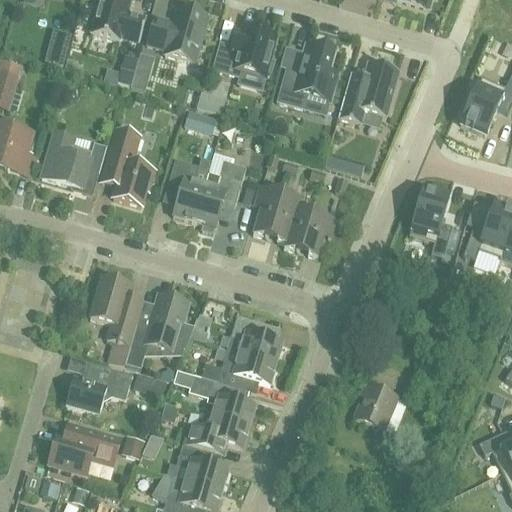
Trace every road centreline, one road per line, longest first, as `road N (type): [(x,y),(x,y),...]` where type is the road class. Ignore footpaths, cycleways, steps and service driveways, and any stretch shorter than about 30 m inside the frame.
road 1 (residential): [(327,314),(0,218)]
road 2 (residential): [(257,511),(326,349),(327,314)]
road 3 (residential): [(267,0),(450,53)]
road 4 (residential): [(406,161),(350,295),(327,314)]
road 5 (residential): [(8,500),(48,365)]
